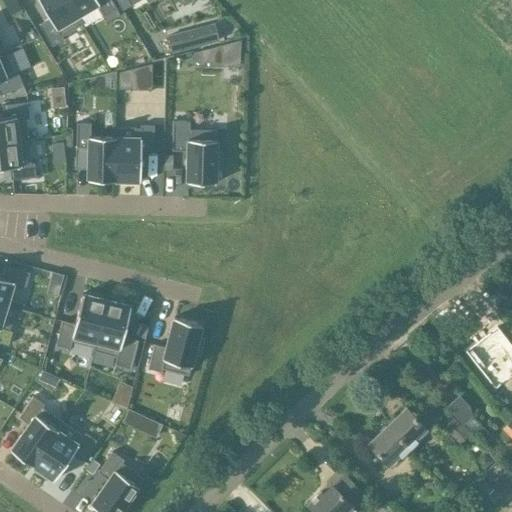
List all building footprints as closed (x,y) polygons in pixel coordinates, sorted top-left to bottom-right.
[(0,0),(11,17),(22,10),(16,0),(0,0)] [(39,25),(51,47),(63,39),(62,36),(83,24),(78,16),(77,16),(67,0),(38,0),(49,18),(39,25)] [(67,0),(77,16),(78,16),(98,4),(104,16),(116,9),(111,0),(67,0)] [(218,40),(214,25),(167,37),(171,53),(218,40)] [(194,53),(194,64),(224,65),(225,45),(194,53)] [(5,52),(0,53),(0,95),(23,86),(18,73),(14,75),(5,52),(5,53),(5,52)] [(119,72),(118,88),(130,88),(131,69),(119,72)] [(116,91),(116,71),(107,73),(107,91),(116,91)] [(52,108),(65,107),(63,86),(50,87),(52,108)] [(0,117),(0,142),(28,140),(25,116),(29,116),(27,102),(2,105),(3,117),(0,117)] [(216,153),(216,130),(189,130),(189,121),(172,121),(172,151),(187,151),(186,182),(215,183),(215,169),(221,169),(221,153),(216,153)] [(113,181),(115,137),(114,137),(90,136),(90,123),(76,123),(76,148),(88,148),(87,180),(113,181)] [(115,137),(113,181),(140,181),(141,150),(153,150),(154,125),(140,125),(140,128),(114,128),(114,137),(115,137)] [(28,140),(0,142),(0,168),(9,167),(10,180),(36,177),(34,163),(31,163),(28,140)] [(53,164),(65,163),(62,142),(50,143),(53,164)] [(0,303),(6,305),(6,306),(10,307),(17,284),(25,286),(29,273),(5,266),(2,278),(0,277),(0,303)] [(52,272),(49,282),(60,285),(63,275),(52,272)] [(62,320),(56,345),(69,348),(72,340),(93,346),(94,346),(106,300),(82,294),(74,324),(62,320)] [(93,346),(92,351),(116,357),(114,365),(130,369),(138,340),(123,336),(131,306),(106,300),(94,346),(93,346)] [(0,303),(0,342),(8,345),(12,331),(0,327),(0,325),(6,306),(6,305),(0,303)] [(154,344),(148,369),(161,372),(162,369),(188,376),(194,353),(199,355),(203,339),(198,338),(201,325),(174,317),(166,347),(154,344)] [(511,340),(501,325),(467,351),(496,390),(511,377),(511,340)] [(41,370),(34,380),(50,392),(59,379),(41,370)] [(126,408),(131,387),(119,382),(111,401),(126,408)] [(445,407),(462,425),(472,416),(470,407),(458,395),(445,407)] [(28,424),(10,450),(33,466),(33,465),(32,465),(62,421),(63,422),(42,407),(44,404),(32,396),(18,417),(28,424)] [(388,425),(409,447),(429,428),(408,406),(388,425)] [(122,421),(137,427),(142,416),(128,409),(122,421)] [(450,414),(440,423),(459,444),(469,435),(450,414)] [(472,416),(462,425),(479,443),(488,433),(472,416)] [(511,421),(510,420),(502,429),(511,439),(511,421)] [(62,421),(32,465),(33,465),(36,467),(34,470),(47,479),(49,477),(54,480),(71,454),(82,461),(96,441),(84,433),(82,435),(63,422),(62,421)] [(409,447),(388,425),(369,443),(390,465),(409,447)] [(108,479),(90,505),(100,511),(120,511),(144,478),(122,462),(124,460),(112,452),(98,472),(108,479)] [(511,475),(496,461),(471,488),(483,499),(493,489),(490,487),(495,482),(508,495),(511,490),(511,475)] [(317,511),(342,511),(351,504),(363,492),(343,472),(322,492),(322,491),(309,504),(317,511)]
